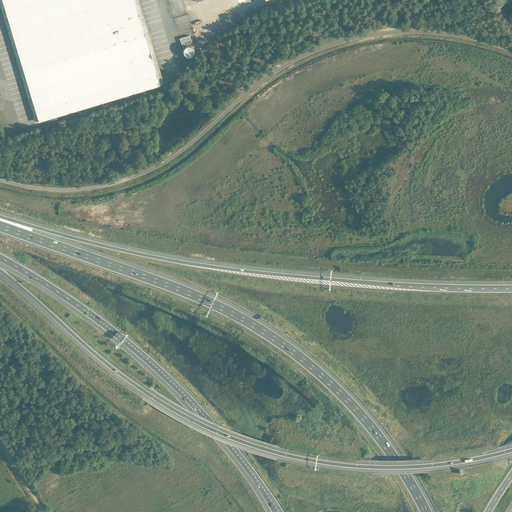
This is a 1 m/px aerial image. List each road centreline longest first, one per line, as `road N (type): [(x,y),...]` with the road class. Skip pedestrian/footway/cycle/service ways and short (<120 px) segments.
road 1 (motorway): [(0,270),(119,375),(245,440),(372,464),(511,448)]
road 2 (unclassified): [(0,179),(77,189),(153,169),(278,71),(342,42),(409,32),(511,51)]
road 3 (motorway): [(426,511),(362,416),(259,328),(188,292),(0,227)]
road 4 (motorway): [(511,288),(206,265),(0,216)]
road 5 (motorway): [(0,257),(85,310),(173,383),(276,511)]
